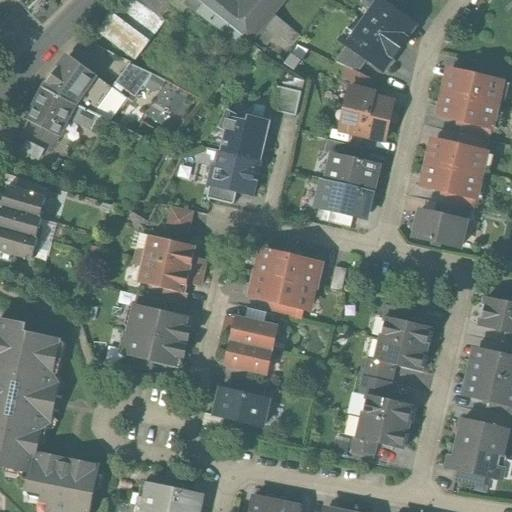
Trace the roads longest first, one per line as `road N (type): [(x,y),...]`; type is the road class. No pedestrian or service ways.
road 1 (residential): [(458,0),(422,59),(377,251)]
road 2 (residential): [(463,273),(415,501)]
road 3 (residential): [(204,467),(118,452),(109,436),(107,411),(187,426)]
road 4 (residential): [(415,501),(229,471)]
road 5 (residential): [(0,109),(47,39),(88,0)]
road 6 (residential): [(187,426),(218,309),(211,293)]
